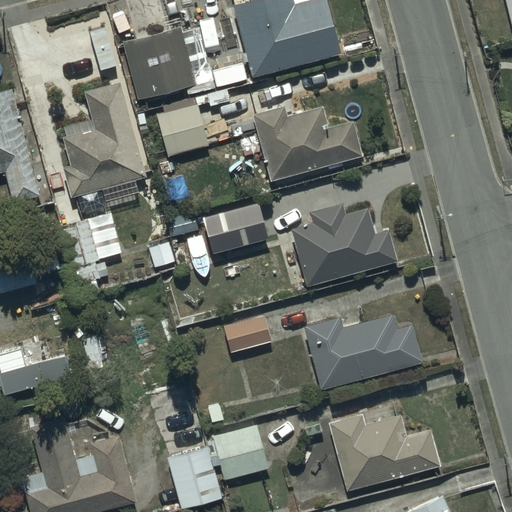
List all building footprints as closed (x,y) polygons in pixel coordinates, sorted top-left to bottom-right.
[(248,63),(251,75),(340,52),(326,0),(240,0),(232,2),(244,46),(236,48),(241,65),(248,63)] [(180,24),(122,40),(137,97),(195,81),(192,67),(208,62),(198,26),(181,30),(180,24)] [(144,174),(120,79),(84,89),(91,118),(63,125),(65,133),(62,134),(69,163),(63,165),(70,194),(118,182),(120,189),(133,186),(131,178),(144,174)] [(38,192),(10,87),(0,89),(0,170),(4,169),(12,199),(38,192)] [(195,101),(155,112),(167,155),(207,144),(195,101)] [(270,179),(327,163),(328,167),(343,163),(341,159),(362,153),(352,118),(328,125),(322,103),(284,113),(282,104),(251,112),(270,179)] [(268,235),(258,199),(203,214),(214,251),(268,235)] [(289,226),(305,284),(396,258),(387,227),(373,231),(366,205),(344,211),(341,200),(309,209),(312,220),(289,226)] [(74,221),(87,263),(73,267),(81,292),(99,287),(97,278),(108,274),(103,256),(121,251),(109,211),(74,221)] [(59,266),(45,214),(24,220),(39,272),(59,266)] [(197,226),(193,214),(169,221),(173,233),(197,226)] [(0,266),(0,290),(36,280),(30,258),(0,266)] [(61,278),(34,285),(40,303),(66,296),(61,278)] [(302,325),(320,388),(422,359),(412,322),(397,326),(393,311),(342,325),(338,314),(302,325)] [(222,323),(229,350),(270,339),(263,312),(222,323)] [(104,360),(98,333),(81,337),(88,369),(103,365),(102,361),(104,360)] [(32,343),(0,352),(0,384),(2,392),(70,373),(65,352),(36,360),(32,343)] [(362,423),(360,413),(329,420),(346,487),(440,463),(431,427),(406,434),(400,413),(362,423)] [(18,475),(28,511),(81,511),(134,497),(116,434),(89,441),(92,452),(74,457),(62,415),(29,424),(42,468),(18,475)] [(255,424),(212,436),(223,477),(267,466),(255,424)] [(206,445),(165,456),(180,507),(221,496),(206,445)] [(403,511),(449,511),(441,494),(403,511)]
